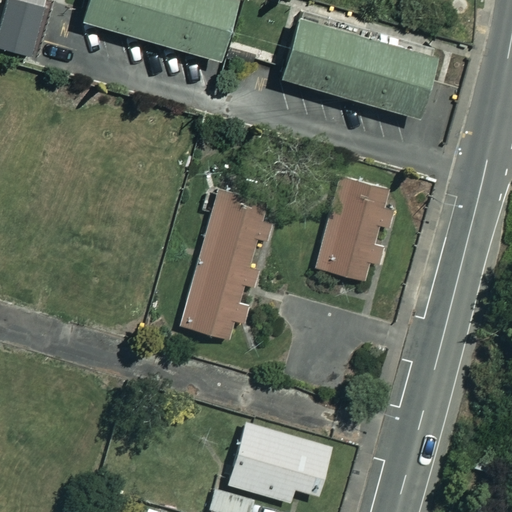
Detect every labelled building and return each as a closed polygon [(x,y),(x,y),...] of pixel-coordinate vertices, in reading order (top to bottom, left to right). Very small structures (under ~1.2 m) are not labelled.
[(8,0),(0,39),(0,48),(35,56),(46,0),(8,0)] [(88,0),(83,18),(221,58),(237,0),(88,0)] [(302,9),(285,73),(420,110),(437,45),(302,9)] [(342,171),(317,265),(370,279),(395,185),(342,171)] [(219,187),(182,322),(231,336),(268,201),(219,187)] [(70,223),(53,287),(129,307),(152,220),(110,209),(104,232),(70,223)] [(22,218),(0,212),(0,256),(47,269),(57,228),(40,224),(36,241),(18,237),(22,218)] [(41,381),(16,469),(75,485),(100,398),(41,381)] [(248,421),(231,480),(292,497),(296,480),(320,487),(332,444),(248,421)] [(217,488),(209,511),(253,511),(257,500),(217,488)]
